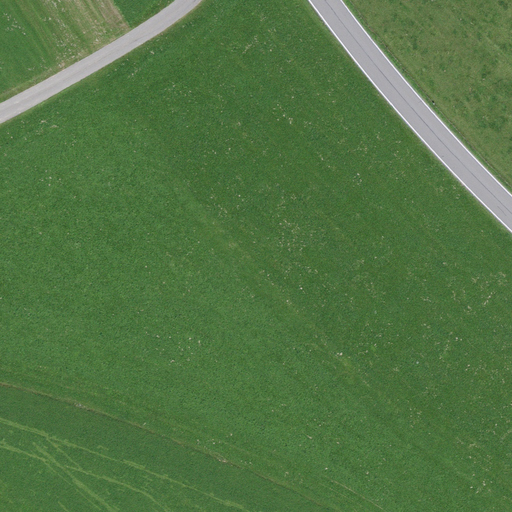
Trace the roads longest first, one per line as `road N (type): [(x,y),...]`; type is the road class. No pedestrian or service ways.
road 1 (tertiary): [(324,0),(511,213)]
road 2 (unclassified): [(0,113),(57,90),(185,0)]
